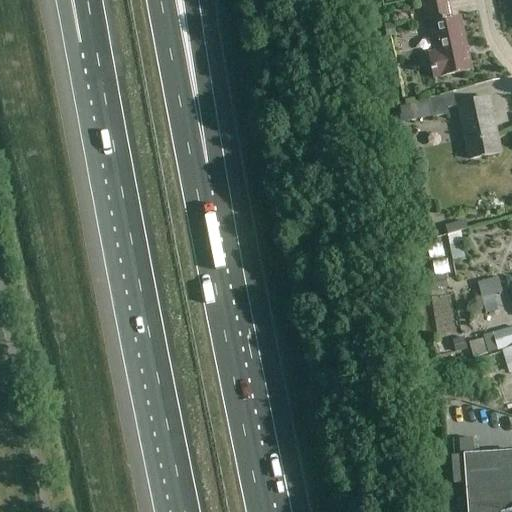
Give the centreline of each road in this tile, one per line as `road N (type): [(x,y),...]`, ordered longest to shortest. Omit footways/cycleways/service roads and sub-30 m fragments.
road 1 (motorway): [(94,40),(185,511)]
road 2 (motorway): [(265,511),(178,69)]
